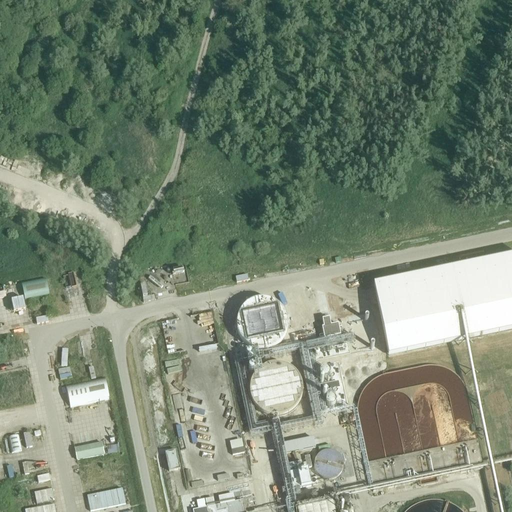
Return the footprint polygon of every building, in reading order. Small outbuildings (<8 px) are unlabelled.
[(376,288),(390,354),(511,328),(511,256),(374,286),(374,289),(376,288)] [(173,266),(177,282),(189,279),(185,263),(173,266)] [(71,270),(72,283),(79,282),(80,292),(84,292),(82,269),(71,270)] [(36,295),(52,292),(49,277),(32,280),(36,295)] [(23,281),(13,283),(15,293),(20,318),(26,317),(21,292),(25,291),(23,281)] [(0,307),(3,321),(18,318),(11,285),(0,287),(0,307)] [(323,327),(321,327),(323,338),(338,335),(336,325),(329,326),(327,318),(321,319),(323,327)] [(170,346),(171,353),(190,349),(189,343),(170,346)] [(94,378),(99,377),(96,365),(91,367),(94,378)] [(173,370),(174,377),(188,375),(187,368),(173,370)] [(305,394),(302,374),(258,380),(259,390),(254,390),(256,399),(262,398),(263,403),(269,402),(269,407),(296,403),(295,396),(305,394)] [(70,408),(109,400),(104,378),(65,387),(70,408)] [(26,432),(30,448),(36,446),(32,431),(26,432)] [(21,434),(6,437),(10,454),(24,451),(21,434)] [(236,449),(246,447),(244,438),(234,440),(236,449)] [(104,455),(101,442),(74,448),(77,461),(104,455)] [(344,468),(344,465),(344,462),(343,459),(342,457),(340,454),(337,452),(335,451),(332,450),(330,450),(327,450),(324,451),(322,452),(320,454),(318,457),(316,459),(315,461),(315,465),(315,468),(316,470),(317,472),(319,475),(321,477),(324,478),(327,479),(329,479),(333,479),(335,478),(337,477),(340,475),(341,473),(343,471),(344,468)] [(170,451),(170,469),(178,469),(178,451),(170,451)] [(305,470),(289,474),(292,489),(308,485),(305,470)] [(40,484),(41,490),(54,487),(53,481),(40,484)] [(54,488),(37,492),(40,504),(57,500),(54,488)] [(336,511),(334,500),(297,507),(298,511),(336,511)] [(245,511),(243,501),(225,505),(226,511),(245,511)]
